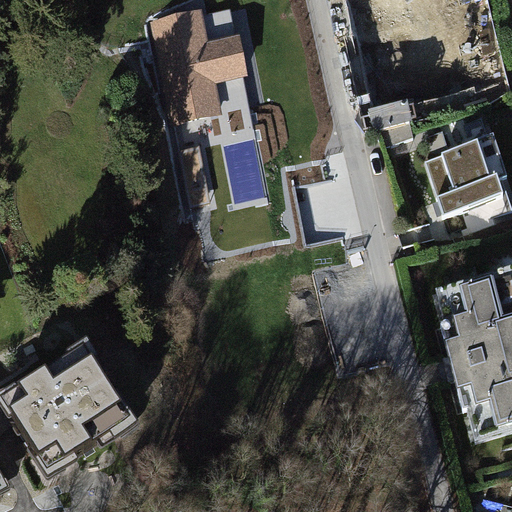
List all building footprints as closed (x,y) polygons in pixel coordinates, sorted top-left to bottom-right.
[(456,6),(403,12),(409,66),(462,61),(456,6)] [(200,14),(151,24),(172,129),(223,118),(216,88),(248,82),(239,39),(206,45),(200,14)] [(407,105),(370,112),(373,133),(381,131),(409,126),(411,126),(407,105)] [(409,126),(381,131),(385,150),(414,140),(409,126)] [(487,147),(423,165),(440,225),(504,206),(487,147)] [(511,270),(435,289),(472,444),(511,434),(511,270)] [(0,403),(0,405),(45,477),(128,426),(82,353),(0,403)]
